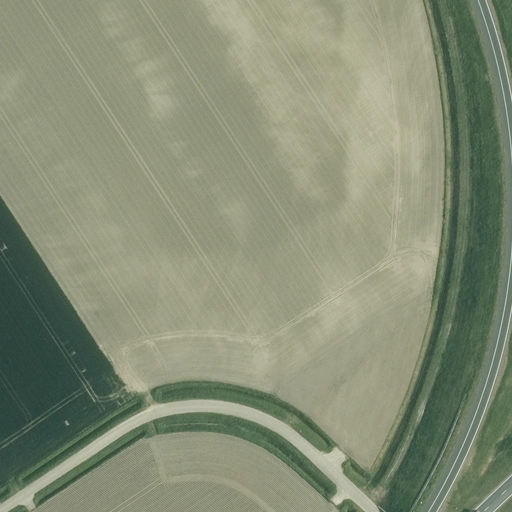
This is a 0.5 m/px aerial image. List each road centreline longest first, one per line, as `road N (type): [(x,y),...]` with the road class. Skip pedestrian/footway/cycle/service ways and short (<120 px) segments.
road 1 (unclassified): [(1,511),(132,423),(190,406),(232,408),(274,423),(373,511)]
road 2 (motorway): [(511,275),(479,416),(434,511)]
road 3 (motorway): [(480,0),(511,133)]
